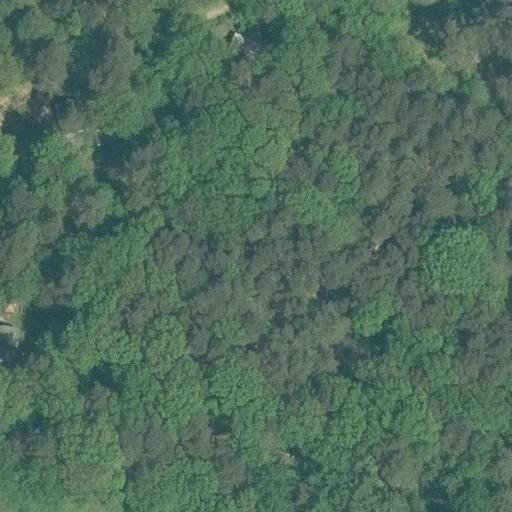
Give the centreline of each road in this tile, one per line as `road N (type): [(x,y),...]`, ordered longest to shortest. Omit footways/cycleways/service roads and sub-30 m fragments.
road 1 (track): [(0,37),(128,42),(239,0)]
road 2 (track): [(284,511),(404,485),(446,488),(492,511)]
road 3 (track): [(0,478),(42,490),(155,495),(183,511)]
